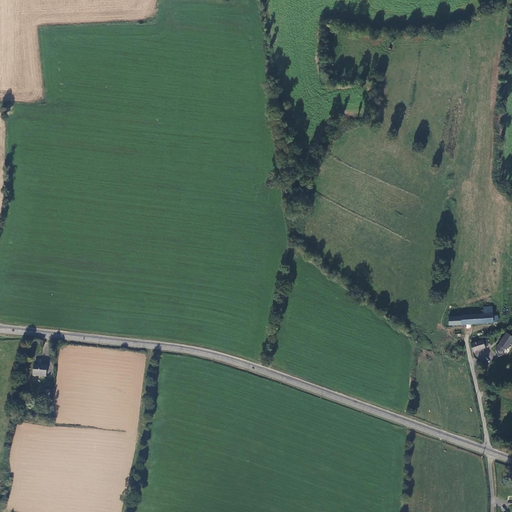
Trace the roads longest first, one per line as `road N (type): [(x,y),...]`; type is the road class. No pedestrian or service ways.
road 1 (secondary): [(489,452),(216,357),(0,329)]
road 2 (unclassified): [(511,315),(474,361),(489,452)]
